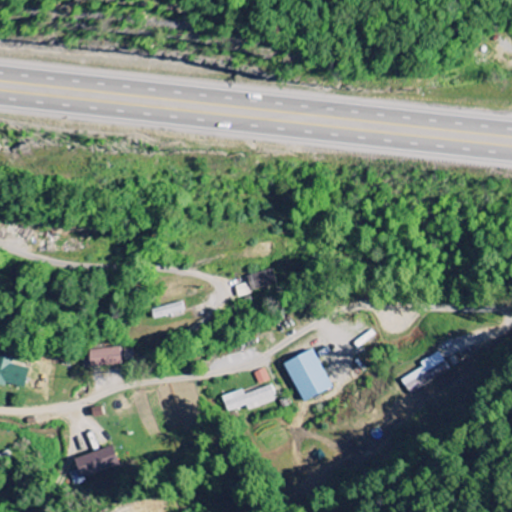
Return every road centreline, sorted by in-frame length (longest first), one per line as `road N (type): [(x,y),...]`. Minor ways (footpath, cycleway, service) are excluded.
road 1 (trunk): [(0,98),(511,153)]
road 2 (trunk): [(511,126),(0,72)]
road 3 (residential): [(0,408),(67,406),(144,381),(240,365),(351,306),(392,309)]
road 4 (residential): [(0,243),(42,258),(184,269),(214,278),(220,289)]
